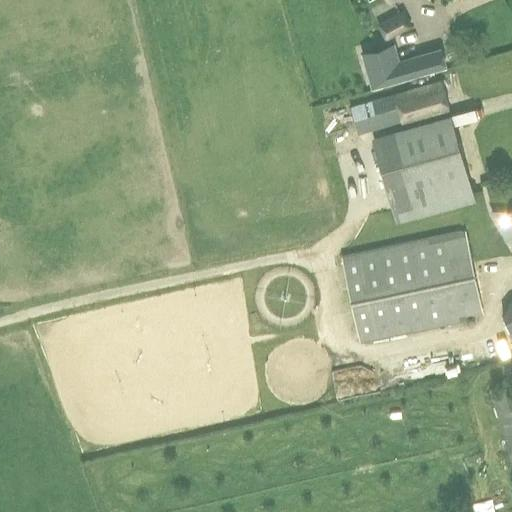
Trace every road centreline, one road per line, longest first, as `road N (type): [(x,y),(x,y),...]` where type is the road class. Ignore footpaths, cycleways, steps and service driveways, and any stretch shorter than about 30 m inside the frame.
road 1 (track): [(0,321),(328,247)]
road 2 (track): [(395,354),(346,349),(323,265),(359,199)]
